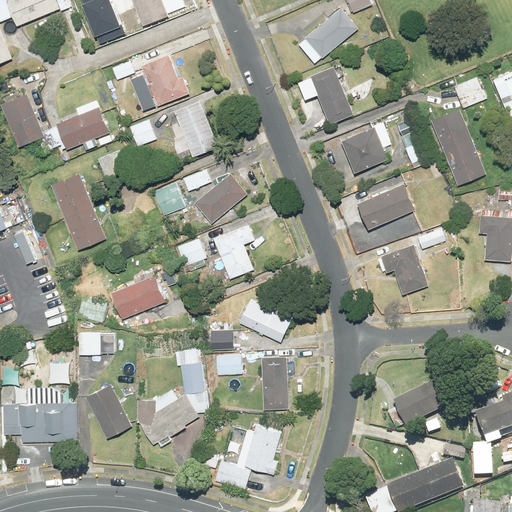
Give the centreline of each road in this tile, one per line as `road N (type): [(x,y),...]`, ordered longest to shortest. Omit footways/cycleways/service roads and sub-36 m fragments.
road 1 (residential): [(229,0),(334,267),(348,335)]
road 2 (tertiary): [(0,510),(102,493),(197,511)]
road 3 (residential): [(348,335),(337,440),(315,511)]
road 4 (residential): [(348,335),(511,323)]
